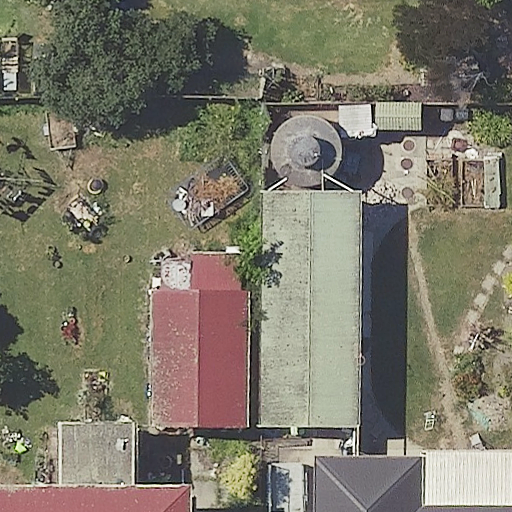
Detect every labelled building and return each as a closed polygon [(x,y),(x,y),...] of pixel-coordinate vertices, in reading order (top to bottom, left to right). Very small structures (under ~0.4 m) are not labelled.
[(76,137),(56,138),(57,174),(149,172),(148,106),(75,108),(76,137)] [(370,130),(275,126),(262,431),(356,435),(370,130)] [(95,234),(3,226),(0,260),(0,309),(25,312),(20,372),(83,377),(95,234)] [(254,314),(164,307),(155,431),(245,437),(254,314)] [(131,511),(136,439),(56,435),(52,511),(0,508),(0,511),(131,511)] [(511,511),(511,459),(325,457),(323,511),(511,511)]
